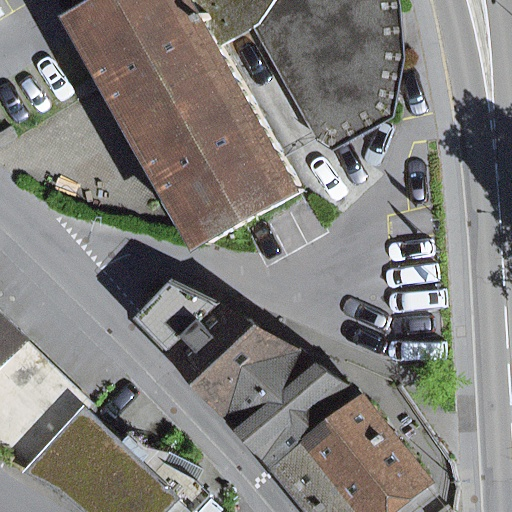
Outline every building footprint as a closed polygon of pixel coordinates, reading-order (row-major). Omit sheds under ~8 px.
[(244,36),(261,26),(246,0),(73,0),(87,24),(128,0),(198,0),(225,47),(244,36)] [(210,246),(305,193),(225,47),(198,0),(128,0),(87,24),(148,135),(210,246)] [(279,0),(246,0),(261,26),(273,9),(279,0)] [(279,0),(273,9),(286,71),(325,139),(334,144),(389,113),(399,60),(396,8),(394,0),(279,0)] [(301,354),(178,288),(151,318),(236,411),(301,354)] [(0,373),(12,361),(31,341),(0,311),(0,373)] [(87,414),(96,404),(31,341),(12,361),(55,402),(64,393),(87,414)] [(312,359),(301,354),(236,411),(282,467),(313,443),(368,400),(312,359)] [(55,402),(12,361),(0,373),(0,453),(32,475),(34,473),(36,471),(87,414),(64,393),(55,402)] [(313,443),(368,511),(396,511),(433,483),(368,400),(313,443)] [(36,471),(34,473),(66,491),(92,511),(171,511),(183,501),(194,511),(198,511),(213,497),(198,482),(167,465),(158,476),(91,412),(87,415),(87,414),(36,471)] [(282,467),(318,511),(368,511),(313,443),(282,467)]
